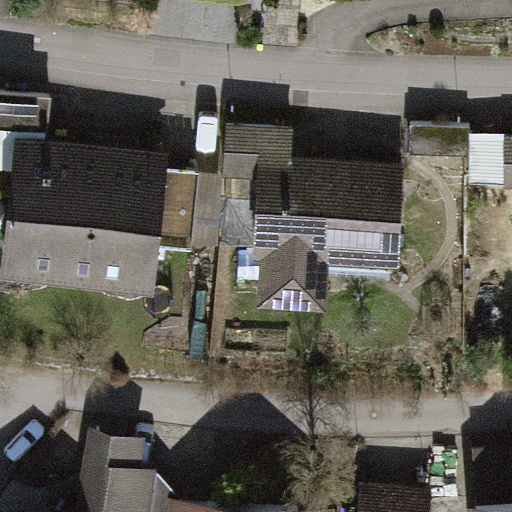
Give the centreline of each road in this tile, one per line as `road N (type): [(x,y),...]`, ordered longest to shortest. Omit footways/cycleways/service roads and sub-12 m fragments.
road 1 (residential): [(0,37),(288,75),(511,77)]
road 2 (residential): [(0,398),(382,423),(511,418)]
